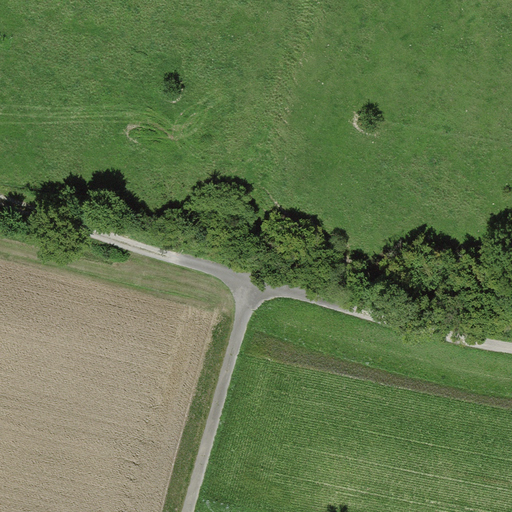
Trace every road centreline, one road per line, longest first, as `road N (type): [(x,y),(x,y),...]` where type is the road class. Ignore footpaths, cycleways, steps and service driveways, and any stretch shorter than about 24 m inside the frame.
road 1 (track): [(511,345),(456,339),(250,286),(0,202)]
road 2 (track): [(187,511),(250,286)]
